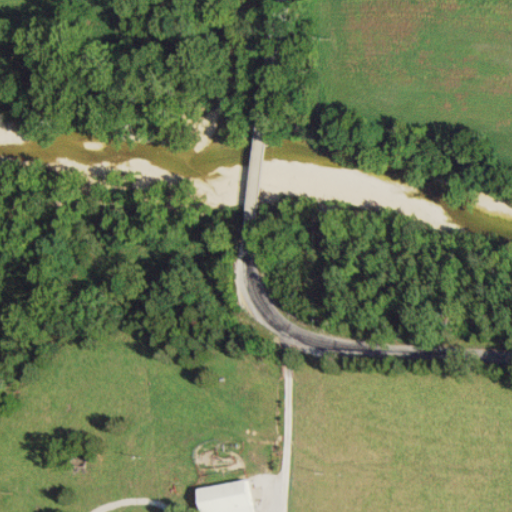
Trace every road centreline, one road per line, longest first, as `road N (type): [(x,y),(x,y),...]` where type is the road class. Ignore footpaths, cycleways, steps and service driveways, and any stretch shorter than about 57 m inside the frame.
road 1 (residential): [(511,356),(378,352),(302,336),(263,292),(256,246)]
road 2 (residential): [(287,511),(302,336)]
road 3 (residential): [(256,246),(272,86)]
